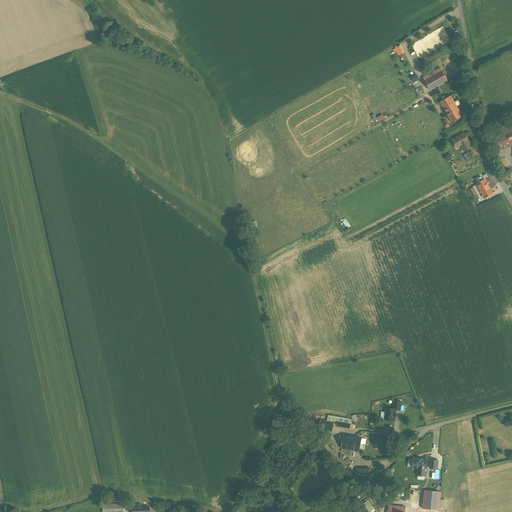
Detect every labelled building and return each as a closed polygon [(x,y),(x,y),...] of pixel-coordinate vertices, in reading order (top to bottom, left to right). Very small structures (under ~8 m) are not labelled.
[(405,52),(401,45),(392,50),(394,54),(396,53),(398,56),(405,52)] [(440,68),(423,78),(430,90),(447,80),(440,68)] [(463,116),(451,96),(440,102),(452,122),(463,116)] [(378,122),(385,119),(383,114),(375,117),(373,114),(372,115),(374,120),(376,119),(378,122)] [(511,127),(506,130),(505,128),(493,132),(500,151),(511,146),(511,127)] [(464,133),(452,140),(455,147),(460,144),(465,152),(472,148),(468,141),(469,141),(468,139),(467,140),(465,137),(466,137),(464,133)] [(472,151),(464,155),(467,161),(475,156),(472,151)] [(485,180),(477,184),(484,198),(492,193),(489,189),(490,189),(485,180)] [(394,409),(386,408),(385,419),(395,420),(395,417),(396,417),(396,413),(395,413),(396,409),(394,409)] [(348,419),(328,415),(327,421),(334,422),(334,425),(336,426),(337,421),(347,423),(348,419)] [(284,425),(288,421),(284,417),(280,420),(284,425)] [(327,421),(321,420),(319,429),(333,431),(334,425),(334,422),(327,421)] [(361,438),(344,434),(342,448),(359,451),(361,438)] [(422,458),(417,458),(413,458),(413,459),(412,460),(412,463),(413,464),(412,467),(418,468),(418,470),(418,471),(417,475),(426,476),(427,468),(428,459),(422,459),(422,458)] [(441,492),(425,490),(423,509),(439,510),(441,492)] [(369,511),(374,508),(368,500),(359,507),(362,511),(369,511)]
